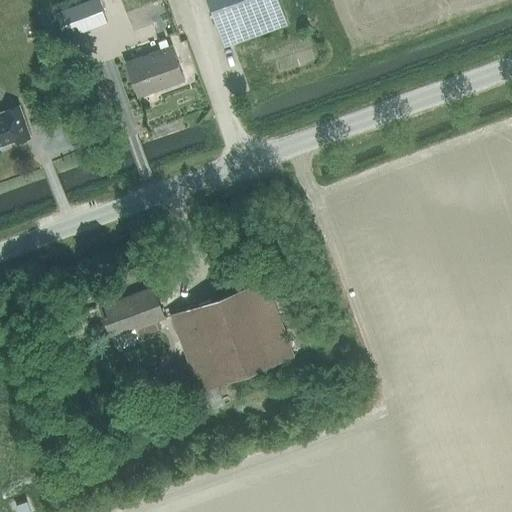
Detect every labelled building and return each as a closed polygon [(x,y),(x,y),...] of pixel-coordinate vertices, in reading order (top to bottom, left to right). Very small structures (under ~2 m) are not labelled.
[(94,0),(57,15),(66,37),(106,22),(97,0),(94,0)] [(207,0),(217,30),(223,47),(287,24),(282,7),(279,0),(207,0)] [(170,47),(167,37),(159,40),(162,50),(126,62),(138,97),(184,81),(171,47),(170,47)] [(0,147),(30,136),(19,106),(0,112),(0,147)] [(74,112),(62,116),(65,127),(78,123),(74,112)] [(266,279),(171,314),(179,336),(197,389),(216,382),(292,354),(266,279)] [(120,348),(134,344),(137,336),(158,328),(156,320),(164,317),(152,288),(101,306),(111,337),(115,345),(120,348)] [(178,372),(170,385),(181,392),(189,379),(178,372)] [(76,475),(69,477),(74,491),(81,488),(76,475)]
